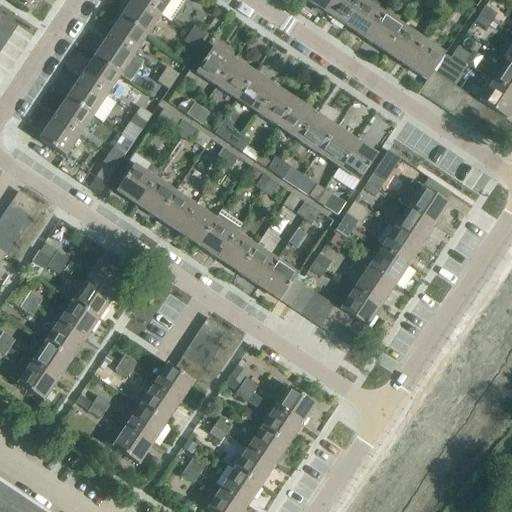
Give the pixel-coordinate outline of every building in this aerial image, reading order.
[(133,0),(121,18),(147,35),(161,15),(137,0),(133,0)] [(184,2),(181,0),(137,0),(161,15),(171,22),(184,2)] [(304,0),(324,13),(333,0),(304,0)] [(345,27),(362,1),(361,0),(333,0),(324,13),(345,27)] [(451,0),(440,0),(436,7),(444,12),(452,1),(451,0)] [(365,40),(383,14),(362,1),(345,27),(365,40)] [(451,17),(459,5),(452,1),(444,12),(451,17)] [(497,15),(485,6),(480,14),(492,22),(497,15)] [(385,54),(403,28),(383,14),(365,40),(385,54)] [(475,21),(487,30),(492,22),(480,14),(475,21)] [(0,15),(0,28),(11,36),(17,27),(0,15)] [(108,38),(134,56),(147,35),(121,18),(108,38)] [(207,35),(195,27),(190,35),(201,43),(207,35)] [(11,36),(0,28),(0,43),(4,46),(11,36)] [(406,67),(424,42),(403,28),(385,54),(406,67)] [(184,42),(196,51),(201,43),(190,35),(184,42)] [(94,58),(120,76),(134,56),(108,38),(94,58)] [(427,82),(433,73),(445,56),(424,42),(406,67),(427,82)] [(213,47),(196,73),(216,87),(234,61),(213,47)] [(470,55),(458,47),(453,55),(465,63),(470,55)] [(448,62),(460,70),(465,63),(453,55),(448,62)] [(81,79),(107,96),(120,76),(94,58),(81,79)] [(234,61),(216,87),(237,101),(254,74),(234,61)] [(511,65),(506,61),(493,81),(511,94),(511,65)] [(179,76),(167,68),(162,75),(174,83),(179,76)] [(427,82),(419,94),(429,101),(443,79),(433,73),(427,82)] [(254,74),(237,101),(257,114),(275,88),(254,74)] [(157,83),(169,91),(174,83),(162,75),(157,83)] [(67,99),(93,116),(107,96),(81,79),(67,99)] [(439,107),(453,86),(443,79),(429,101),(439,107)] [(504,119),(505,120),(511,110),(511,94),(493,81),(479,103),(484,106),(494,113),(504,119)] [(449,114),(463,93),(453,86),(439,107),(449,114)] [(275,88),(257,114),(277,128),(295,102),(275,88)] [(459,121),(473,99),(463,93),(449,114),(459,121)] [(53,119),(80,137),(93,116),(67,99),(53,119)] [(469,128),(484,106),(479,103),(473,99),(459,121),(469,128)] [(295,102),(277,128),(298,141),(315,115),(295,102)] [(194,104),(186,115),(194,121),(202,109),(194,104)] [(479,134),(494,113),(484,106),(469,128),(479,134)] [(152,116),(140,108),(135,115),(147,123),(152,116)] [(201,126),(209,114),(202,109),(194,121),(201,126)] [(490,141),(504,119),(494,113),(479,134),(490,141)] [(147,123),(135,115),(130,123),(141,131),(147,123)] [(315,115),(298,141),(318,155),(336,129),(315,115)] [(39,141),(65,158),(80,137),(53,119),(39,141)] [(182,121),(174,133),(182,139),(190,127),(182,121)] [(190,144),(198,132),(190,127),(182,139),(190,144)] [(336,129),(318,155),(338,169),(356,142),(336,129)] [(234,131),(227,143),(235,148),(242,136),(234,131)] [(255,161),(260,155),(247,146),(250,141),(242,136),(235,148),(255,161)] [(359,182),(377,156),(356,142),(338,169),(359,182)] [(125,156),(113,148),(108,156),(120,164),(125,156)] [(223,149),(215,161),(223,166),(230,154),(223,149)] [(123,181),(116,192),(137,206),(154,180),(160,171),(134,154),(118,178),(123,181)] [(230,154),(223,166),(230,171),(238,159),(230,154)] [(94,176),(106,184),(120,164),(108,156),(94,176)] [(275,158),(268,170),(275,175),(283,163),(275,158)] [(283,180),(291,168),(283,163),(275,175),(283,180)] [(251,168),(244,177),(249,181),(256,180),(260,174),(251,168)] [(385,182),(373,174),(368,181),(380,190),(385,182)] [(263,193),(271,181),(263,176),(255,188),(263,193)] [(157,220),(175,193),(154,180),(137,206),(157,220)] [(271,198),(279,186),(271,181),(263,193),(271,198)] [(363,189),(375,198),(380,190),(368,181),(363,189)] [(316,186),(309,197),(316,202),(324,190),(316,186)] [(448,206),(422,188),(408,209),(434,227),(448,206)] [(324,207),(331,196),(324,190),(316,202),(324,207)] [(40,207),(18,193),(12,203),(33,218),(40,207)] [(177,233),(195,207),(175,193),(157,220),(177,233)] [(290,194),(282,206),(291,212),(299,200),(290,194)] [(33,218),(12,203),(5,213),(27,228),(33,218)] [(304,204),(296,215),(304,220),(311,208),(304,204)] [(198,247),(215,220),(195,207),(177,233),(198,247)] [(312,225),(319,213),(311,208),(304,220),(312,225)] [(434,227),(408,209),(395,229),(421,247),(434,227)] [(218,260),(236,234),(241,226),(221,212),(215,220),(198,247),(218,260)] [(27,228),(5,213),(0,220),(0,223),(20,237),(27,228)] [(358,223),(346,215),(341,222),(353,230),(358,223)] [(336,230),(348,238),(353,230),(341,222),(336,230)] [(20,237),(0,223),(0,239),(13,248),(20,237)] [(421,247),(395,229),(381,249),(407,267),(421,247)] [(336,233),(329,244),(339,250),(345,240),(336,233)] [(238,274),(256,248),(236,234),(218,260),(238,274)] [(0,254),(4,257),(6,258),(13,248),(0,239),(0,254)] [(258,288),(276,261),(256,248),(238,274),(258,288)] [(50,249),(45,256),(63,268),(68,261),(50,249)] [(407,267),(381,249),(368,270),(394,288),(407,267)] [(39,251),(33,260),(58,276),(63,268),(45,256),(39,251)] [(331,263),(319,255),(314,263),(326,271),(331,263)] [(294,280),(297,275),(276,261),(258,288),(279,302),(294,280)] [(126,279),(99,262),(85,282),(112,300),(126,279)] [(309,271),(321,279),(326,271),(314,263),(309,271)] [(394,288),(368,270),(354,290),(380,308),(394,288)] [(290,309),(305,287),(294,280),(279,302),(290,309)] [(112,300),(85,282),(72,303),(98,321),(112,300)] [(300,315),(315,294),(305,287),(290,309),(300,315)] [(365,328),(367,328),(380,308),(354,290),(340,311),(344,314),(354,321),(365,328)] [(27,293),(23,299),(37,309),(41,302),(27,293)] [(310,322),(324,301),(315,294),(300,315),(310,322)] [(16,295),(10,303),(31,317),(37,309),(23,299),(16,295)] [(320,329),(334,307),(324,301),(310,322),(320,329)] [(98,321),(72,303),(58,323),(85,341),(98,321)] [(330,335),(344,314),(340,311),(334,307),(320,329),(330,335)] [(340,342),(354,321),(344,314),(330,335),(340,342)] [(229,334),(208,319),(201,329),(222,344),(229,334)] [(351,349),(365,328),(354,321),(340,342),(351,349)] [(85,341),(58,323),(45,343),(71,361),(85,341)] [(461,397),(453,409),(496,437),(511,412),(511,324),(463,398),(461,397)] [(194,339),(216,353),(222,344),(201,329),(194,339)] [(14,342),(2,334),(0,337),(0,343),(9,350),(14,342)] [(188,349),(210,363),(216,353),(194,339),(188,349)] [(0,354),(4,357),(9,350),(0,343),(0,354)] [(71,361),(45,343),(31,364),(57,382),(71,361)] [(181,359),(203,373),(210,363),(188,349),(181,359)] [(135,364),(123,357),(119,363),(131,371),(135,364)] [(9,380),(43,403),(57,382),(31,364),(23,359),(9,380)] [(193,383),(195,385),(203,373),(181,359),(174,370),(193,383)] [(113,372),(125,380),(131,371),(119,363),(113,372)] [(174,370),(167,365),(153,386),(180,403),(193,383),(174,370)] [(237,366),(229,378),(241,386),(245,379),(249,374),(237,366)] [(257,387),(245,379),(241,386),(240,387),(252,395),(257,387)] [(139,407),(166,425),(180,403),(153,386),(139,407)] [(235,394),(247,402),(252,395),(240,387),(235,394)] [(315,406),(288,388),(274,409),(301,427),(315,406)] [(109,405),(97,397),(92,404),(104,412),(109,405)] [(87,412),(99,420),(104,412),(92,404),(87,412)] [(126,427),(152,445),(166,425),(139,407),(126,427)] [(301,427),(274,409),(261,429),(288,446),(301,427)] [(230,428),(218,420),(213,428),(225,436),(230,428)] [(205,421),(200,430),(208,435),(213,427),(205,421)] [(112,448),(138,466),(152,445),(126,427),(112,448)] [(208,436),(220,443),(225,436),(213,428),(208,436)] [(288,446),(261,429),(247,450),(274,468),(288,446)] [(188,441),(182,449),(191,455),(196,447),(188,441)] [(274,468),(247,450),(233,470),(260,488),(274,468)] [(413,511),(432,485),(389,456),(381,469),(383,470),(355,511),(413,511)] [(203,469),(191,461),(186,468),(198,476),(203,469)] [(181,476),(193,484),(198,476),(186,468),(181,476)] [(260,488),(233,470),(220,490),(247,508),(260,488)] [(0,511),(46,511),(0,481),(0,511)] [(206,511),(207,511),(243,511),(247,508),(220,490),(206,511)]
